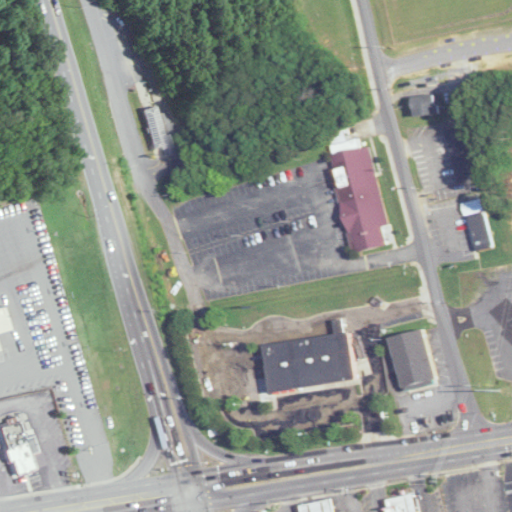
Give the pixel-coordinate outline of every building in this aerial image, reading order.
[(421,116),(445,114),(443,94),(419,96),(421,116)] [(173,155),(160,105),(143,109),(156,159),(173,155)] [(449,132),(461,183),(481,178),(469,127),(449,132)] [(367,149),(330,157),(352,260),(389,252),(367,149)] [(469,194),(483,189),(481,184),(467,189),(469,194)] [(465,203),(468,215),(486,211),(483,199),(465,203)] [(473,218),(480,250),(495,247),(489,214),(473,218)] [(45,280),(39,261),(20,267),(26,286),(45,280)] [(359,385),(277,396),(270,348),(339,339),(336,322),(347,321),(350,338),(353,337),(359,385)] [(436,386),(405,392),(395,340),(426,334),(436,386)] [(78,450),(90,446),(74,402),(62,407),(78,450)] [(35,473),(13,480),(0,436),(0,425),(19,420),(35,473)] [(418,511),(416,500),(392,505),(393,511),(418,511)] [(338,511),(307,511),(306,508),(336,501),(338,511)]
